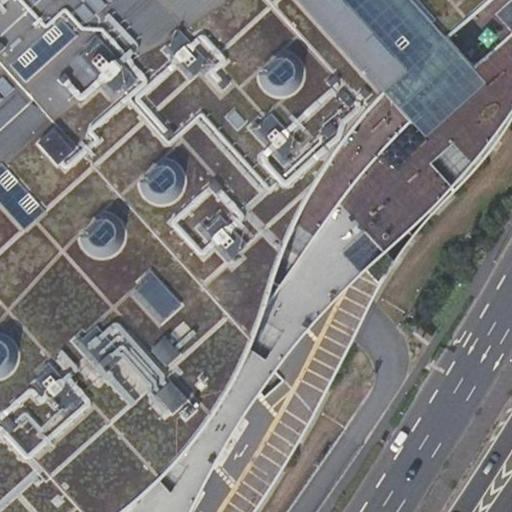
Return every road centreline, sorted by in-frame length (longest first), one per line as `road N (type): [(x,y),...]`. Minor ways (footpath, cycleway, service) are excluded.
road 1 (primary): [(511,309),(386,511)]
road 2 (unknown): [(296,511),(377,399),(376,351),(355,331)]
